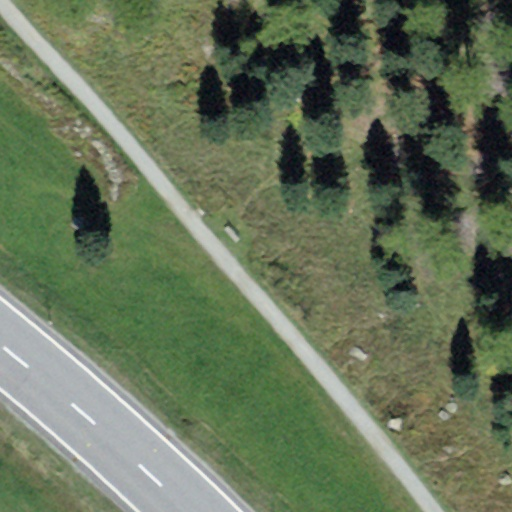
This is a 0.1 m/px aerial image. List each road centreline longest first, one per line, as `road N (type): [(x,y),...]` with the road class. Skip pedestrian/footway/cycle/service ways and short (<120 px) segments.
road 1 (track): [(3,0),(369,426),(433,511)]
road 2 (primary): [(188,511),(136,458),(0,346)]
